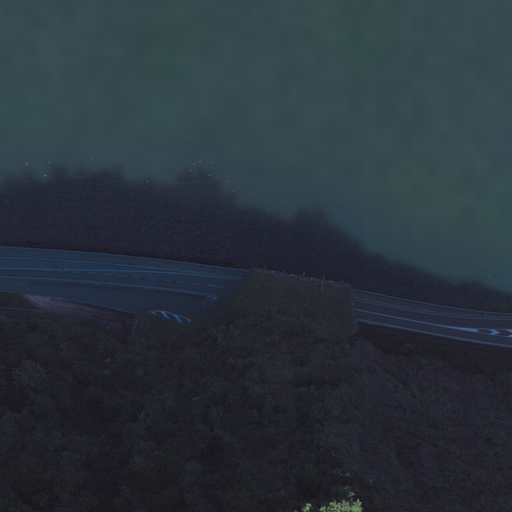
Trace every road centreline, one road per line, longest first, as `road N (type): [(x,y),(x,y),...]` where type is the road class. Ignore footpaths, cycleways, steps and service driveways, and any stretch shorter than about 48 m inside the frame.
road 1 (primary): [(0,256),(182,269),(511,323)]
road 2 (motorway): [(426,322),(108,274),(0,268)]
road 3 (track): [(0,315),(96,326),(126,339)]
